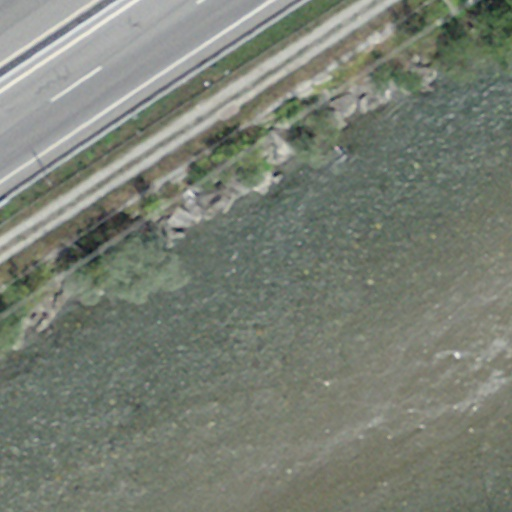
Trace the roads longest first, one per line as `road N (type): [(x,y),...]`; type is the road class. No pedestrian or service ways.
road 1 (track): [(0,247),(370,0)]
road 2 (motorway): [(0,134),(197,0)]
